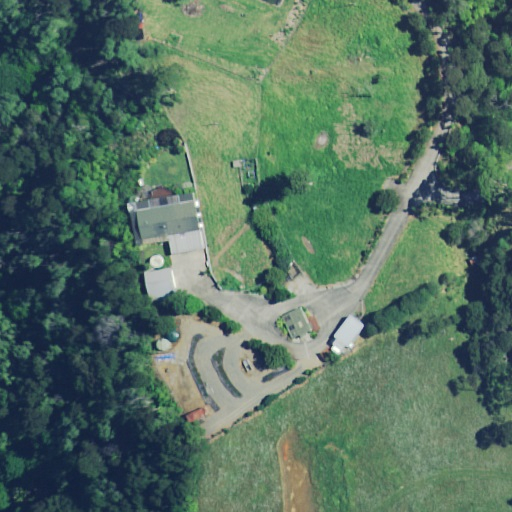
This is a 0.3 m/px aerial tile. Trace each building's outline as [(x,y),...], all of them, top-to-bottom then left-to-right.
[(211,248),(203,202),(187,204),(185,196),(136,204),(143,246),(177,240),(179,254),(211,248)] [(325,249),(313,229),(296,240),(307,259),(325,249)] [(149,273),(154,296),(167,294),(168,302),(182,299),(176,268),(149,273)] [(297,337),(303,334),(305,339),(312,336),(309,331),(316,328),(307,306),(287,315),(297,337)] [(350,346),(353,348),(369,325),(355,315),(332,347),(344,355),(350,346)] [(191,354),(180,349),(176,358),(187,363),(191,354)]
